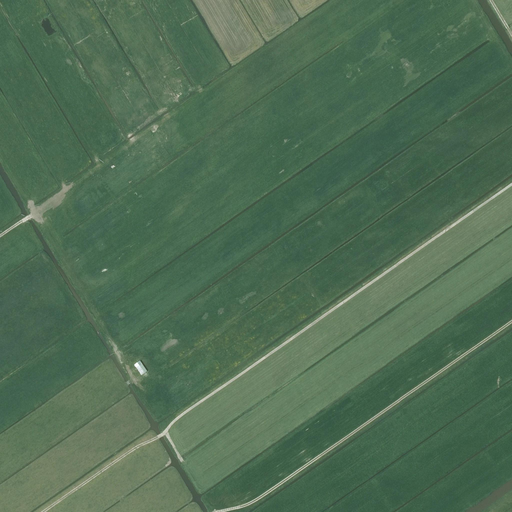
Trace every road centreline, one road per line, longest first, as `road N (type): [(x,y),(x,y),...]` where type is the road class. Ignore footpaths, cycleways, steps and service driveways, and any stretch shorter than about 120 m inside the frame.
road 1 (track): [(164,431),(511,184)]
road 2 (track): [(217,511),(271,490),(511,322)]
road 3 (track): [(133,380),(0,152)]
road 4 (track): [(43,511),(164,431),(182,461)]
